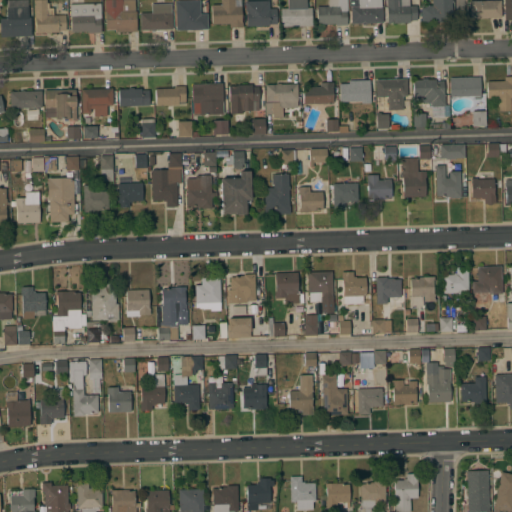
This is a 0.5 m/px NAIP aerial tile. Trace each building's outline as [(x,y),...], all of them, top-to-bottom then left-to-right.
[(0,18),(6,18),(6,0),(27,0),(28,18),(30,18),(30,37),(0,37),(0,18)] [(46,0),(46,3),(63,2),(65,30),(57,31),(57,32),(50,32),(50,34),(45,34),(45,32),(35,33),(34,17),(33,17),(33,0),(46,0)] [(134,0),(134,11),(135,11),(136,32),(114,33),(114,30),(104,30),(104,0),(134,0)] [(175,30),(174,1),(206,0),(206,29),(175,30)] [(210,5),(220,5),(219,0),(240,0),(241,22),(242,27),(229,28),(229,23),(211,24),(210,5)] [(245,10),(244,10),(244,1),(268,0),(268,9),(275,8),(276,24),(268,24),(268,25),(260,26),(260,27),(255,27),(255,26),(246,26),(245,10)] [(280,9),(287,8),(286,0),(306,0),(306,8),(311,8),(311,26),(280,27),(280,9)] [(335,26),(335,24),(316,25),(315,7),(327,7),(327,0),(346,0),(347,11),(345,11),(346,25),(335,26)] [(349,7),(348,7),(347,0),(379,0),(380,6),(381,6),(382,23),(365,23),(365,25),(361,25),(361,23),(350,24),(349,7)] [(392,24),(392,22),(389,22),(389,24),(387,24),(385,0),(396,0),(397,7),(398,7),(397,0),(408,0),(408,6),(415,5),(416,20),(409,21),(409,23),(392,24)] [(452,0),(452,3),(451,3),(452,22),(420,23),(420,6),(431,5),(431,0),(452,0)] [(500,0),(500,18),(469,18),(468,1),(500,0)] [(502,0),(511,0),(511,20),(504,20),(502,0)] [(100,4),(100,33),(88,34),(88,32),(70,32),(70,16),(69,16),(69,4),(100,4)] [(139,30),(139,13),(150,13),(150,4),(170,4),(170,13),(171,12),(171,29),(139,30)] [(448,78),(479,77),(479,99),(473,99),(473,96),(449,97),(448,78)] [(503,81),(503,77),(511,77),(511,98),(510,98),(510,111),(498,111),(497,98),(486,99),(486,82),(503,81)] [(374,80),(406,79),(406,96),(402,96),(402,110),(387,110),(387,97),(375,97),(374,80)] [(412,80),(421,80),(421,79),(427,79),(427,80),(435,80),(435,81),(442,81),(442,95),(444,94),(444,105),(443,106),(443,117),(431,118),(430,106),(429,106),(429,103),(422,103),(422,97),(413,97),(412,80)] [(338,84),(348,84),(348,81),(369,80),(370,103),(360,104),(360,101),(339,102),(338,84)] [(302,88),(319,87),(319,83),(332,82),(333,88),(331,88),(332,103),(302,105),(302,88)] [(264,103),(265,103),(265,85),(275,85),(275,84),(280,83),(280,85),(296,84),(297,101),(296,101),(296,107),(281,108),(282,117),(272,118),(272,114),(265,114),(264,103)] [(221,84),(222,115),(198,115),(198,113),(193,114),(192,103),(191,103),(190,84),(221,84)] [(228,86),(236,86),(236,85),(251,84),(251,87),(257,87),(258,101),(257,101),(257,109),(251,109),(251,110),(240,111),(240,102),(228,102),(228,86)] [(173,88),(173,86),(184,86),(185,101),(178,102),(178,105),(155,106),(154,89),(173,88)] [(112,105),(106,106),(106,117),(93,117),(93,109),(90,109),(90,114),(81,114),(80,89),(111,88),(112,105)] [(118,106),(118,89),(127,89),(127,88),(133,88),(133,89),(140,89),(140,90),(148,90),(148,105),(118,106)] [(75,90),(75,120),(67,121),(67,119),(54,119),(54,117),(44,118),(43,91),(75,90)] [(40,91),(41,108),(9,109),(9,92),(40,91)] [(471,111),(485,111),(485,126),(471,126),(471,111)] [(375,113),(380,113),(380,114),(387,114),(387,117),(389,117),(389,121),(387,121),(387,129),(376,129),(375,113)] [(412,114),(424,113),(425,126),(412,127),(412,114)] [(140,119),(153,119),(154,137),(141,138),(140,119)] [(251,134),(251,119),(264,119),(264,134),(251,134)] [(325,120),(336,119),(337,131),(325,132),(325,120)] [(212,121),(226,120),(227,134),(212,135),(212,121)] [(176,122),(190,121),(190,136),(177,136),(176,122)] [(79,126),(79,139),(66,139),(65,127),(79,126)] [(96,126),(96,138),(82,139),(82,127),(96,126)] [(42,129),(43,142),(28,142),(27,129),(42,129)] [(486,144),(503,143),(504,157),(486,157),(486,144)] [(463,144),(464,158),(454,158),(454,159),(445,160),(445,158),(439,159),(439,145),(463,144)] [(383,147),(394,146),(395,160),(383,160),(383,147)] [(429,159),(417,160),(417,146),(428,146),(429,159)] [(348,148),(360,147),(360,149),(362,149),(362,153),(361,153),(361,161),(348,162),(348,148)] [(279,150),(292,149),(292,150),(294,150),(294,163),(280,164),(279,150)] [(325,149),(326,163),(312,163),(312,167),(309,167),(308,149),(325,149)] [(231,152),(242,151),(243,165),(241,165),(241,169),(232,169),(231,152)] [(202,153),(214,152),(215,166),(202,166),(202,153)] [(150,170),(168,169),(167,154),(180,153),(181,169),(179,170),(180,184),(181,183),(182,188),(177,189),(177,183),(176,183),(176,207),(165,207),(165,202),(162,202),(162,200),(151,201),(150,170)] [(134,155),(145,154),(145,168),(134,168),(134,155)] [(111,155),(112,181),(100,181),(99,156),(111,155)] [(47,156),(47,158),(55,158),(55,171),(43,171),(43,156),(47,156)] [(77,156),(77,170),(65,170),(64,157),(77,156)] [(42,157),(42,171),(31,172),(31,158),(42,157)] [(416,158),(417,172),(425,171),(425,178),(424,178),(424,197),(402,197),(401,178),(398,178),(398,174),(400,174),(400,159),(416,158)] [(20,160),(20,171),(9,172),(9,161),(20,160)] [(434,166),(443,165),(444,172),(459,171),(460,198),(449,198),(449,197),(440,197),(440,196),(435,196),(434,166)] [(238,178),(238,172),(248,171),(249,203),(245,203),(245,214),(221,215),(220,179),(238,178)] [(264,215),(263,188),(272,188),(272,184),(271,184),(271,178),(272,178),(272,174),(287,174),(288,186),(289,186),(289,190),(288,190),(288,207),(289,207),(289,214),(264,215)] [(185,179),(199,178),(199,175),(210,175),(210,192),(216,192),(216,198),(210,199),(211,208),(200,209),(200,207),(191,208),(191,206),(186,207),(185,179)] [(389,180),(390,198),(386,198),(386,199),(366,200),(366,197),(367,196),(367,183),(366,183),(365,175),(377,175),(377,180),(389,180)] [(73,178),(73,214),(67,214),(67,222),(49,222),(48,200),(47,200),(46,178),(73,178)] [(483,204),(483,199),(480,199),(480,197),(471,198),(470,178),(476,178),(476,180),(492,179),(493,196),(494,195),(495,203),(492,203),(490,205),(487,206),(485,204),(483,204)] [(504,205),(511,204),(511,179),(503,180),(504,205)] [(140,183),(141,201),(131,201),(131,202),(128,202),(129,207),(117,208),(117,200),(118,200),(117,184),(140,183)] [(357,201),(346,201),(346,203),(344,203),(344,209),(332,209),(331,184),(356,183),(357,201)] [(82,186),(93,185),(93,192),(107,191),(108,209),(94,210),(94,212),(83,213),(82,186)] [(321,192),(322,210),(317,210),(317,211),(298,212),(298,208),(299,208),(298,194),(297,194),(297,187),(308,187),(309,192),(321,192)] [(38,192),(39,223),(16,223),(15,206),(10,206),(10,201),(14,201),(14,198),(25,198),(24,192),(38,192)] [(500,266),(501,294),(488,294),(489,304),(483,304),(483,312),(476,312),(475,305),(474,305),(473,295),(471,295),(471,282),(477,281),(476,267),(500,266)] [(467,292),(461,293),(461,295),(456,296),(456,293),(442,293),(442,275),(452,275),(452,273),(455,273),(455,268),(466,267),(467,292)] [(333,313),(320,314),(320,302),(309,302),(308,293),(307,293),(307,273),(331,272),(333,313)] [(365,302),(362,302),(362,304),(343,304),(343,297),(342,297),(341,280),(340,272),(352,272),(352,277),(355,277),(355,278),(364,278),(365,302)] [(296,273),(297,291),(299,291),(299,294),(302,294),(302,303),(283,304),(283,298),(273,298),(273,292),(274,292),(274,273),(296,273)] [(255,300),(245,301),(245,302),(227,303),(226,290),(229,290),(229,277),(234,277),(234,276),(242,275),(242,274),(254,274),(255,300)] [(194,285),(200,285),(200,278),(218,277),(219,310),(209,311),(209,309),(202,309),(202,307),(195,307),(194,285)] [(374,277),(386,277),(386,278),(394,278),(394,279),(399,279),(400,297),(386,297),(386,304),(375,304),(374,277)] [(409,296),(410,296),(409,279),(414,279),(413,278),(433,277),(433,280),(436,280),(437,285),(432,285),(432,294),(433,294),(434,301),(424,302),(424,305),(409,306),(409,296)] [(21,296),(20,296),(20,287),(32,287),(32,291),(34,291),(34,293),(44,292),(45,315),(37,315),(37,313),(36,313),(36,316),(33,316),(33,319),(22,319),(21,296)] [(90,288),(114,287),(115,304),(117,304),(117,320),(116,320),(114,322),(109,322),(107,320),(91,321),(90,288)] [(156,327),(159,326),(159,322),(161,322),(160,306),(161,306),(161,289),(165,289),(165,287),(185,287),(185,291),(184,291),(184,304),(185,304),(185,311),(186,311),(187,324),(176,325),(177,339),(168,339),(168,340),(157,341),(156,327)] [(147,289),(148,308),(149,308),(149,315),(139,315),(139,316),(125,317),(125,310),(126,310),(125,290),(147,289)] [(75,291),(75,293),(79,293),(79,314),(85,314),(85,322),(100,321),(100,327),(85,327),(85,326),(80,326),(80,328),(67,328),(67,326),(63,327),(63,343),(52,344),(51,320),(63,320),(65,320),(65,318),(63,318),(63,317),(55,317),(55,309),(56,309),(56,295),(55,295),(55,292),(75,291)] [(0,293),(6,293),(6,294),(11,294),(11,307),(10,307),(10,319),(0,319),(0,293)] [(335,314),(335,327),(337,327),(337,333),(329,333),(329,322),(328,322),(327,315),(335,314)] [(303,322),(304,322),(303,316),(315,315),(316,335),(304,336),(303,322)] [(349,334),(338,335),(337,315),(342,315),(342,321),(349,321),(349,334)] [(472,317),(484,316),(485,330),(472,331),(472,317)] [(283,323),(283,336),(272,337),(272,336),(268,336),(267,317),(271,317),(272,323),(283,323)] [(438,318),(450,317),(451,331),(438,332),(438,318)] [(249,318),(249,337),(226,338),(226,325),(227,325),(227,318),(249,318)] [(404,319),(416,319),(416,332),(405,333),(404,319)] [(371,320),(383,320),(383,333),(371,333),(371,326),(371,320)] [(15,325),(15,345),(3,345),(2,326),(15,325)] [(21,325),(22,331),(27,331),(28,344),(17,345),(16,326),(21,325)] [(191,326),(203,325),(204,339),(191,339),(191,326)] [(133,341),(122,342),(121,328),(133,328),(133,341)] [(98,329),(99,342),(86,343),(86,329),(98,329)] [(476,348),(488,347),(489,361),(476,361),(476,348)] [(454,367),(443,367),(443,362),(442,362),(441,349),(453,348),(454,367)] [(407,350),(418,349),(419,363),(419,367),(416,368),(415,363),(407,364),(407,350)] [(385,364),(372,365),(365,365),(364,352),(372,352),(372,351),(384,350),(385,364)] [(337,352),(349,352),(350,365),(337,365),(337,352)] [(303,353),(314,353),(315,366),(303,367),(303,353)] [(252,376),(252,369),(253,369),(253,355),(264,354),(264,367),(265,367),(265,376),(252,376)] [(350,354),(357,354),(358,364),(350,364),(350,354)] [(235,369),(223,369),(223,368),(217,369),(217,356),(222,356),(235,355),(235,369)] [(172,375),(180,375),(179,357),(201,356),(201,370),(199,370),(199,374),(197,374),(198,410),(187,410),(187,404),(184,404),(184,403),(173,404),(172,375)] [(155,357),(166,357),(167,371),(156,371),(155,357)] [(133,372),(122,372),(121,359),(133,358),(133,372)] [(100,359),(100,378),(99,378),(99,393),(91,393),(91,379),(88,379),(87,359),(100,359)] [(65,360),(66,374),(55,374),(54,361),(65,360)] [(85,361),(85,364),(86,364),(86,371),(85,371),(85,376),(82,376),(82,389),(72,389),(72,382),(68,382),(68,362),(85,361)] [(32,363),(33,383),(27,383),(27,377),(21,377),(21,364),(32,363)] [(426,403),(426,384),(425,384),(424,363),(436,363),(437,366),(443,366),(443,369),(449,369),(450,382),(448,382),(449,402),(426,403)] [(163,404),(153,404),(153,405),(151,405),(151,411),(139,411),(139,403),(140,403),(140,376),(150,376),(150,374),(163,374),(163,404)] [(322,415),(321,375),(335,374),(335,389),(345,389),(345,391),(348,391),(348,400),(346,400),(346,403),(349,403),(349,411),(346,411),(346,415),(322,415)] [(494,375),(511,374),(511,409),(508,410),(508,404),(505,404),(505,403),(495,403),(494,375)] [(298,391),(298,384),(298,375),(311,375),(311,382),(312,382),(312,386),(311,386),(311,392),(311,406),(312,406),(313,415),(301,415),(301,410),(298,410),(298,409),(288,409),(288,391),(298,391)] [(207,377),(221,376),(221,378),(227,378),(227,383),(231,383),(232,409),(208,410),(207,377)] [(459,384),(473,383),(473,377),(484,377),(484,380),(489,380),(489,385),(484,386),(485,402),(465,403),(465,402),(460,402),(459,384)] [(402,380),(402,385),(407,385),(407,381),(415,381),(415,386),(414,386),(415,403),(411,403),(411,405),(391,405),(391,402),(392,402),(392,388),(390,388),(390,380),(402,380)] [(241,388),(249,388),(249,384),(255,384),(255,385),(265,384),(266,391),(264,391),(265,406),(266,406),(266,409),(246,410),(246,408),(242,408),(241,388)] [(117,392),(129,391),(130,412),(107,413),(107,394),(106,394),(106,388),(117,387),(117,392)] [(356,389),(381,388),(382,407),(371,407),(371,408),(368,408),(368,414),(357,415),(356,389)] [(62,418),(53,418),(53,419),(50,419),(50,424),(39,424),(38,416),(39,416),(39,400),(44,400),(43,390),(62,389),(62,418)] [(83,389),(83,395),(96,395),(97,413),(91,413),(91,414),(83,414),(83,416),(72,416),(72,389),(83,389)] [(16,392),(16,401),(28,400),(29,426),(6,427),(5,392),(16,392)] [(466,511),(465,471),(487,470),(488,511),(466,511)] [(500,472),(511,474),(511,507),(511,511),(492,508),(500,472)] [(392,511),(392,498),(394,497),(393,481),(402,480),(402,479),(405,479),(405,474),(415,474),(417,498),(409,498),(409,511),(392,511)] [(289,477),(300,476),(300,482),(303,482),(303,483),(314,483),(314,501),(311,501),(311,510),(295,510),(295,502),(290,502),(289,477)] [(245,485),(255,485),(255,483),(258,483),(258,479),(269,478),(269,486),(268,486),(269,502),(256,503),(256,510),(246,511),(245,485)] [(359,484),(364,484),(364,482),(372,482),(372,481),(383,481),(384,508),(360,508),(359,484)] [(50,482),(50,485),(66,485),(67,503),(69,503),(69,510),(67,510),(67,511),(44,511),(44,506),(43,506),(43,492),(41,492),(41,482),(50,482)] [(87,483),(87,489),(90,489),(90,490),(101,489),(101,508),(97,508),(97,510),(95,510),(95,511),(80,511),(80,508),(76,509),(75,483),(87,483)] [(348,502),(349,502),(349,509),(334,509),(334,508),(324,509),(324,501),(325,501),(325,487),(324,487),(324,484),(343,483),(343,484),(348,484),(348,502)] [(237,511),(211,511),(211,489),(219,489),(218,487),(225,487),(225,486),(236,485),(237,511)] [(22,495),(21,489),(33,489),(33,497),(32,497),(32,511),(9,511),(9,495),(22,495)] [(202,511),(177,511),(177,490),(202,489),(202,511)] [(134,508),(135,508),(135,511),(110,511),(110,507),(111,507),(110,494),(109,494),(109,490),(129,490),(129,491),(133,491),(134,508)] [(167,490),(168,510),(169,510),(169,511),(144,511),(144,510),(145,510),(145,491),(167,490)]
